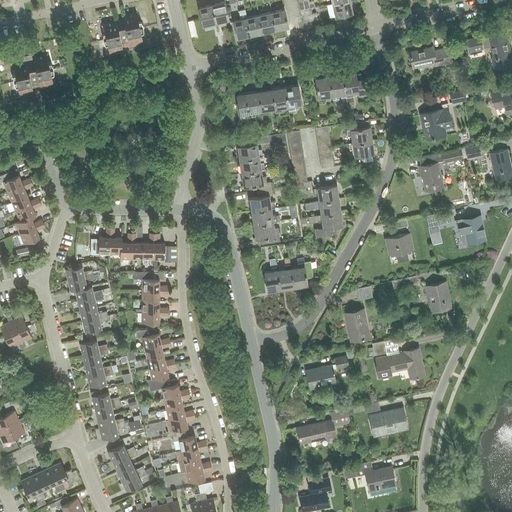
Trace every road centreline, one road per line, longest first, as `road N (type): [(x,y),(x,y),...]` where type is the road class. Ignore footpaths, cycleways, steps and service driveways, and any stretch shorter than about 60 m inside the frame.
road 1 (residential): [(251,344),(300,328),(316,311),(386,188),(398,121),(376,28)]
road 2 (residential): [(228,511),(224,457),(182,303),(181,211)]
road 3 (residential): [(424,511),(426,441),(442,389),(511,242)]
road 4 (unclassified): [(188,67),(376,28)]
road 5 (residential): [(275,511),(274,453),(251,344)]
road 6 (residential): [(251,344),(223,225),(181,211)]
road 7 (residential): [(77,439),(41,278)]
road 8 (residential): [(181,211),(182,176),(199,125),(188,67)]
road 9 (unclassified): [(376,28),(499,0)]
